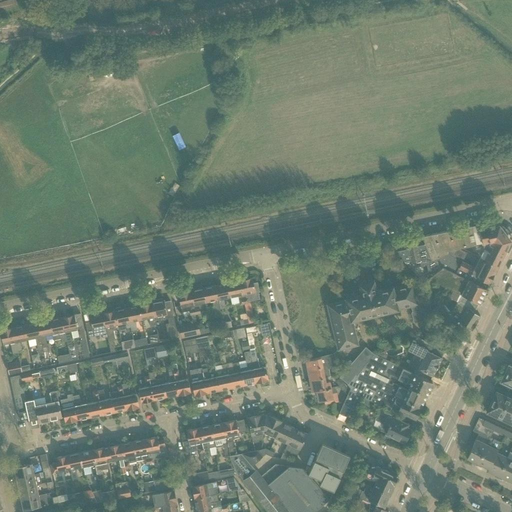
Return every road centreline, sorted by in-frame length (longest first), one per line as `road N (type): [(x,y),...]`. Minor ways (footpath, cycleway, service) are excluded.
road 1 (residential): [(0,309),(269,253)]
road 2 (residential): [(269,253),(511,205)]
road 3 (secondary): [(424,473),(511,292)]
road 4 (residential): [(424,473),(301,416),(291,394)]
road 5 (residential): [(10,449),(166,418)]
road 6 (residential): [(291,394),(269,253)]
road 7 (residential): [(166,418),(291,394)]
